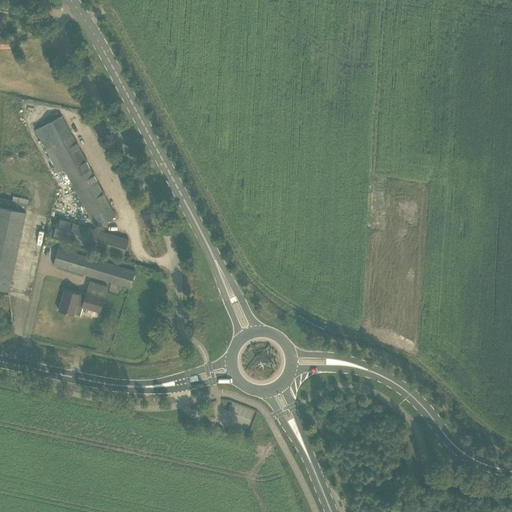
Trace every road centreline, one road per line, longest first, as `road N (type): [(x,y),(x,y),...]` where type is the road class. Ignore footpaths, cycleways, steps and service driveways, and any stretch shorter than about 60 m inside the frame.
road 1 (secondary): [(229,292),(70,0)]
road 2 (tertiary): [(511,472),(466,455),(411,395),(347,364)]
road 3 (secondary): [(179,383),(140,387),(0,361)]
